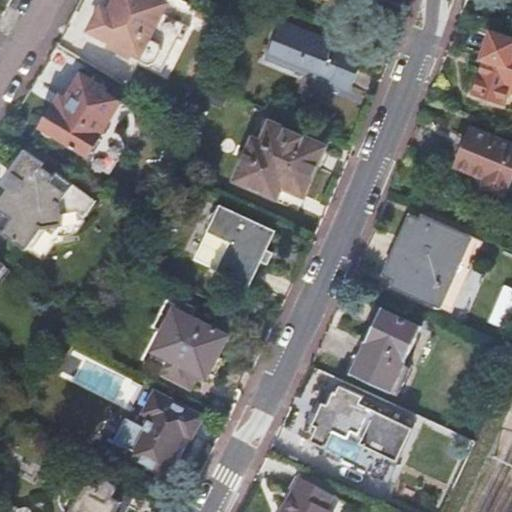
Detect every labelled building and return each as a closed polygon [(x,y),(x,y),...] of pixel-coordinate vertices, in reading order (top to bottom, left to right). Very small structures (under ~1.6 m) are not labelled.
[(95,13),(92,20),(93,24),(94,25),(92,29),(113,40),(111,45),(130,55),(133,50),(140,54),(166,4),(158,0),(116,0),(110,12),(103,8),(101,12),(95,13)] [(282,22),(267,58),(350,91),(364,55),(282,22)] [(467,101),(511,109),(511,38),(490,31),(482,58),(486,59),(476,93),(470,91),(467,101)] [(61,95),(41,128),(88,157),(121,102),(105,92),(107,89),(82,73),(66,98),(61,95)] [(253,138),(234,181),(277,200),(283,187),(305,196),(326,146),(269,122),(261,141),(253,138)] [(466,135),(460,148),(453,166),(484,178),(482,186),(504,195),(507,187),(509,188),(511,181),(511,143),(469,126),(466,135)] [(43,228),(63,224),(63,222),(82,218),(84,216),(85,217),(96,201),(56,172),(53,176),(41,167),(44,163),(24,149),(23,151),(25,152),(10,172),(23,181),(16,191),(10,186),(0,200),(0,210),(13,220),(3,233),(27,250),(43,228)] [(219,206),(217,211),(209,227),(208,230),(205,229),(205,230),(207,231),(194,260),(211,268),(209,271),(217,274),(218,271),(248,285),(259,262),(265,250),(273,232),(219,206)] [(410,213),(384,272),(412,285),(409,291),(447,308),(478,237),(445,223),(443,227),(410,213)] [(382,307),(352,373),(398,395),(411,368),(405,365),(422,326),(382,307)] [(176,310),(155,349),(173,359),(165,373),(189,386),(198,372),(206,376),(227,337),(176,310)] [(108,393),(112,385),(103,381),(109,369),(86,357),(76,377),(108,393)] [(319,427),(313,440),(327,447),(324,453),(343,461),(344,462),(350,462),(353,460),(356,459),(359,456),(364,445),(399,462),(415,428),(336,391),(329,404),(325,403),(314,425),(319,427)] [(116,442),(134,452),(135,451),(163,465),(180,433),(184,435),(190,438),(201,418),(155,394),(145,414),(151,417),(144,428),(127,420),(116,442)] [(0,400),(0,409),(7,416),(8,415),(12,409),(1,399),(0,400)] [(294,492),(302,478),(297,475),(289,489),(294,492)] [(294,492),(283,511),(333,511),(326,508),(333,494),(302,478),(294,492)] [(68,511),(117,511),(123,503),(114,497),(117,492),(117,489),(117,487),(116,486),(115,484),(113,482),(110,481),(109,481),(105,482),(103,484),(101,488),(94,484),(92,486),(86,482),(85,481),(81,481),(76,481),(73,481),(69,483),(66,486),(64,489),(63,491),(62,494),(61,497),(62,501),(63,506),(65,509),(68,511)]
